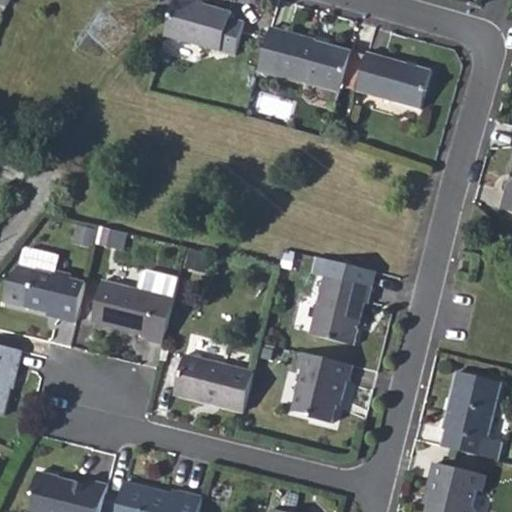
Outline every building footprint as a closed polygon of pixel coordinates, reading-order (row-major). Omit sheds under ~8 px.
[(179,0),(175,0),(164,38),(233,57),(242,24),(228,20),(230,15),(179,0)] [(270,30),(258,72),(306,85),(317,43),(270,30)] [(317,43),(306,85),(340,94),(351,53),(317,43)] [(366,54),(356,93),(419,110),(430,72),(366,54)] [(511,171),(502,207),(511,210),(511,171)] [(376,275),(316,259),(312,276),(325,279),(310,337),(354,348),(365,306),(368,307),(376,275)] [(58,323),(74,327),(85,285),(70,282),(71,277),(56,273),(50,277),(17,269),(7,286),(2,305),(58,319),(58,323)] [(145,343),(162,348),(173,302),(178,282),(147,274),(142,277),(139,293),(102,284),(91,325),(146,339),(145,343)] [(18,353),(0,347),(0,412),(11,370),(14,369),(18,353)] [(351,366),(299,353),(295,370),(302,372),(292,413),(312,418),(312,421),(330,426),(336,400),(340,401),(345,383),(348,383),(351,366)] [(215,406),(243,413),(252,375),(182,357),(172,396),(207,404),(208,402),(215,403),(215,406)] [(444,432),(440,449),(497,462),(501,444),(487,440),(500,385),(456,374),(449,402),(454,403),(451,412),(446,411),(442,431),(444,432)] [(433,466),(426,496),(429,498),(427,507),(426,511),(473,511),(473,510),(477,494),(482,495),(486,479),(433,466)] [(89,490),(89,487),(72,482),(71,486),(61,483),(58,479),(37,474),(32,494),(36,501),(32,511),(101,511),(106,495),(89,490)] [(115,511),(124,482),(109,478),(108,486),(106,495),(101,511),(115,511)] [(90,482),(89,487),(89,490),(106,495),(108,486),(90,482)] [(198,511),(202,498),(180,492),(179,495),(124,482),(115,511),(198,511)]
